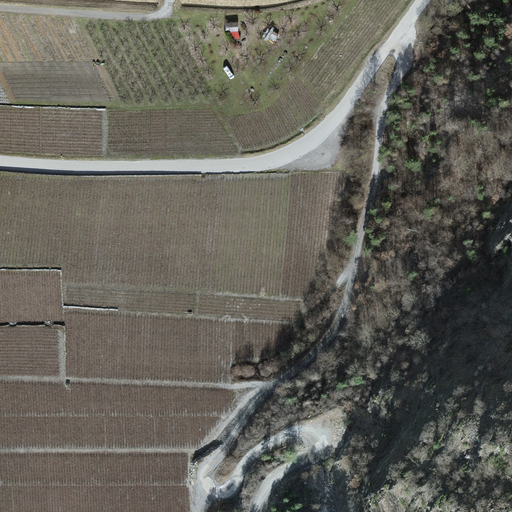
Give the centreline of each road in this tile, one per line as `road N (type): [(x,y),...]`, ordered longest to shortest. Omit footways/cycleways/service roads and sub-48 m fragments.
road 1 (track): [(400,29),(408,44),(379,116),(341,322),(205,470),(218,493),(270,442),(300,431),(313,436),(314,453),(281,475),(255,511)]
road 2 (unclassified): [(0,162),(222,165),(287,155),(340,111),(424,0)]
road 3 (track): [(169,0),(162,12),(131,17),(0,8)]
